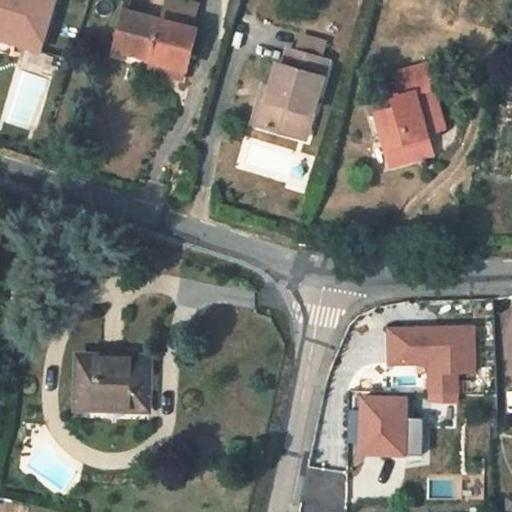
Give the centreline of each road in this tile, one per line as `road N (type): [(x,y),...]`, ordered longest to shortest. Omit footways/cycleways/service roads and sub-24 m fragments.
road 1 (unclassified): [(322,280),(0,177)]
road 2 (residential): [(322,280),(275,511)]
road 3 (unclassified): [(511,274),(322,280)]
